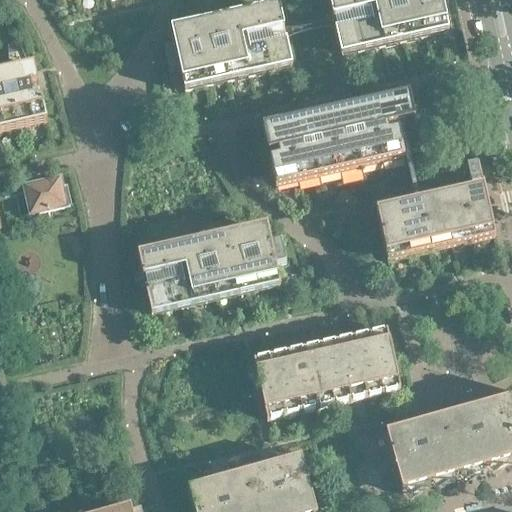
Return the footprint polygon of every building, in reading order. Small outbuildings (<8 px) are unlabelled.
[(448,35),(441,2),(440,0),(330,0),(327,1),(340,59),(448,35)] [(292,70),(279,12),(171,36),(175,52),(164,54),(169,77),(180,75),(184,95),(292,70)] [(0,135),(47,125),(39,92),(34,72),(34,69),(29,70),(29,71),(9,76),(9,75),(1,76),(1,77),(0,77),(0,135)] [(404,161),(399,140),(397,129),(414,125),(409,99),(262,132),(275,190),(404,161)] [(489,223),(480,185),(476,168),(465,171),(469,188),(374,209),(387,266),(495,242),(490,222),(489,223)] [(72,207),(67,186),(61,187),(60,182),(47,184),(45,178),(35,180),(36,187),(24,190),(25,196),(15,198),(20,219),(30,217),(30,218),(66,210),(66,209),(72,207)] [(280,290),(275,270),(286,268),(281,245),(270,248),(267,231),(138,260),(151,319),(280,290)] [(400,394),(393,365),(387,336),(253,366),(267,424),(400,394)] [(511,402),(386,438),(402,496),(511,465),(511,402)] [(314,511),(301,462),(188,493),(193,511),(314,511)]
